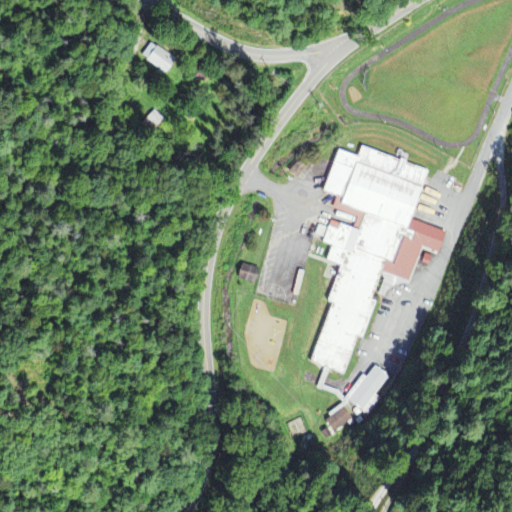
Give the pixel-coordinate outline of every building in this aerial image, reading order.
[(166,77),(176,62),(151,45),(141,60),(166,77)] [(347,376),(357,339),(365,342),(381,276),(413,284),(421,250),(443,255),(449,233),(416,225),(429,173),(415,169),(400,154),(399,160),(361,150),(359,158),(336,152),(325,196),(336,198),(335,204),(340,205),(362,220),(359,231),(329,224),(324,246),(330,250),(327,265),(338,268),(313,368),(347,376)] [(258,287),(262,272),(245,266),(240,281),(258,287)] [(367,419),(383,400),(378,396),(391,380),(374,366),(346,401),(367,419)] [(335,435),(355,424),(348,410),(327,421),(335,435)]
